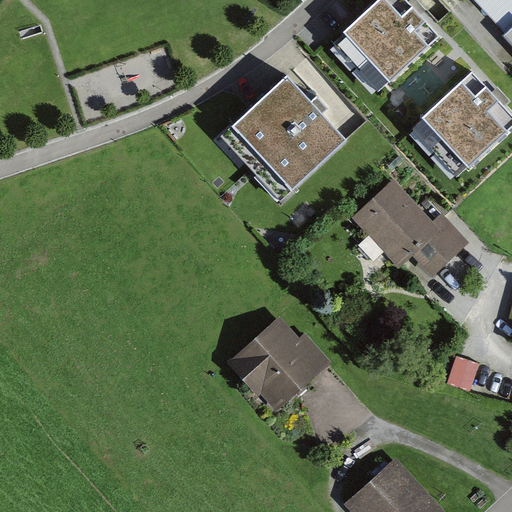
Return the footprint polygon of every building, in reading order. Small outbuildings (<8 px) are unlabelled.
[(378,0),(343,32),(390,84),(440,38),(405,0),(378,0)] [(511,0),(465,0),(464,2),(511,54),(511,0)] [(293,70),(226,129),(284,194),(351,134),(293,70)] [(511,126),(511,113),(473,72),(423,119),(468,167),(511,126)] [(431,224),(392,183),(355,218),(403,269),(413,260),(432,280),(467,247),(439,217),(431,224)] [(300,345),(277,320),(231,362),(281,417),(335,367),(308,337),(300,345)] [(441,511),(387,459),(342,505),(349,511),(441,511)]
